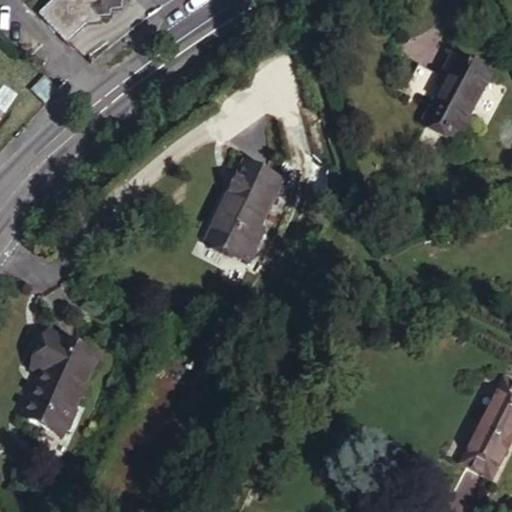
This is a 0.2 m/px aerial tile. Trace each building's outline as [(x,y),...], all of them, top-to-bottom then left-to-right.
[(55,0),(42,14),(70,43),(91,22),(105,22),(104,15),(116,14),(116,9),(128,8),(129,1),(129,0),(55,0)] [(498,79),(462,59),(450,80),(456,83),(452,93),(433,126),(467,145),(479,123),(475,121),(498,79)] [(450,80),(426,67),(412,91),(437,104),(445,90),(450,80)] [(59,90),(46,77),(33,90),(46,103),(59,90)] [(456,83),(450,80),(445,90),(452,93),(456,83)] [(269,168),(230,153),(198,236),(242,252),(255,219),(250,217),(269,168)] [(79,342),(51,331),(45,342),(73,354),(79,342)] [(73,354),(45,342),(36,363),(48,368),(45,374),(27,415),(49,425),(52,419),(69,426),(102,353),(79,342),(73,354)] [(34,369),(45,374),(48,368),(36,363),(34,369)] [(511,394),(476,465),(505,480),(511,465),(511,394)] [(49,425),(66,433),(69,426),(52,419),(49,425)]
